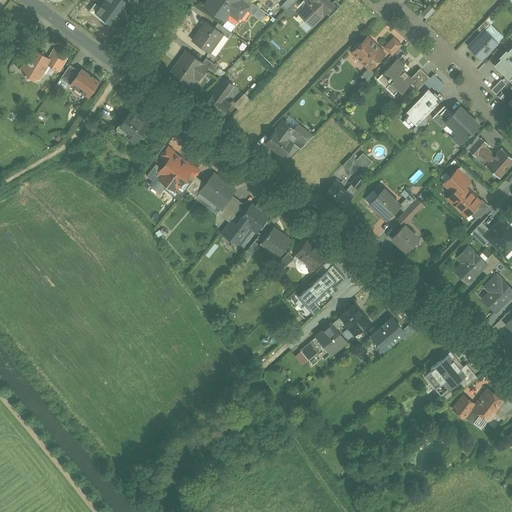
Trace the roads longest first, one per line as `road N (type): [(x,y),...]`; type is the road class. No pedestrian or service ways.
road 1 (residential): [(111,69),(511,363)]
road 2 (residential): [(372,0),(511,122)]
